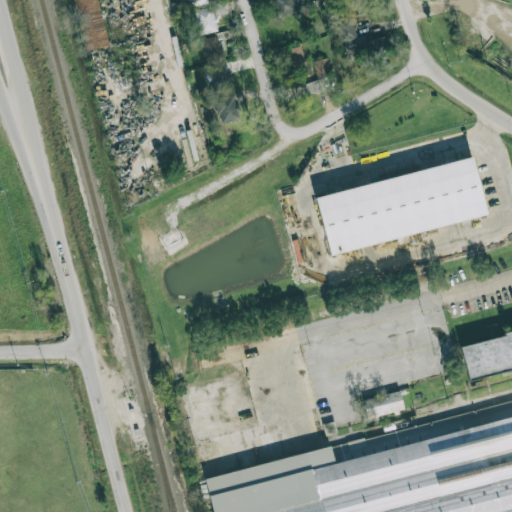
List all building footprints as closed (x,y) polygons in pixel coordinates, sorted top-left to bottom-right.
[(84,51),(70,0),(94,0),(106,45),(84,51)] [(277,0),(278,14),(294,13),(293,0),(277,0)] [(198,36),(219,31),(215,16),(227,13),(224,2),(192,10),(198,36)] [(337,20),(341,42),(356,39),(352,17),(337,20)] [(217,42),(216,37),(203,38),(205,62),(225,60),(223,41),(217,42)] [(344,45),(347,57),(387,49),(384,38),(344,45)] [(292,67),(305,63),(301,46),(288,49),(292,67)] [(314,60),(316,77),(330,75),(328,58),(314,60)] [(209,66),(214,90),(232,87),(228,63),(209,66)] [(302,96),(324,89),(321,79),(299,86),(302,96)] [(222,123),(240,119),(235,95),(217,99),(222,123)] [(328,253),(486,217),(473,158),(315,195),(328,253)] [(511,332),(460,345),(468,380),(511,369),(511,332)] [(366,417),(403,411),(400,392),(363,398),(366,417)] [(211,511),(204,482),(511,403),(511,511),(211,511)]
